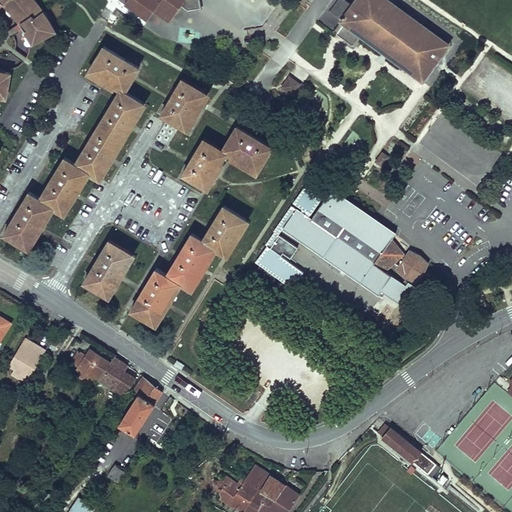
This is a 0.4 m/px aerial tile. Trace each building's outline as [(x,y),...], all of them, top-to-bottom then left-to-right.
[(0,0),(4,4),(10,10),(17,21),(30,41),(53,32),(46,19),(41,11),(35,3),(32,0),(0,0)] [(104,0),(112,5),(114,2),(150,27),(156,20),(172,31),(184,15),(189,18),(193,18),(201,8),(200,4),(194,0),(104,0)] [(440,63),(452,46),(384,0),(360,0),(353,10),(340,2),(329,17),(341,26),(334,36),(354,50),(361,39),(426,84),(440,63)] [(205,19),(201,8),(193,18),(205,19)] [(27,195),(1,236),(25,251),(50,210),(60,216),(86,175),(95,181),(142,106),(122,93),(136,72),(106,54),(93,76),(119,91),(72,166),(62,160),(36,201),(27,195)] [(0,92),(9,95),(14,69),(4,68),(0,66),(0,92)] [(206,95),(182,80),(158,115),(183,131),(206,95)] [(304,89),(292,80),(283,91),(296,100),(304,89)] [(203,142),(182,178),(205,192),(226,156),(256,174),(271,149),(234,127),(220,151),(203,142)] [(293,204),(308,215),(319,200),(304,189),(293,204)] [(468,193),(461,202),(479,219),(487,210),(468,193)] [(155,273),(130,315),(152,328),(176,286),(188,293),(212,251),(224,258),(244,224),(221,210),(201,245),(191,240),(168,280),(155,273)] [(404,249),(390,239),(386,244),(400,254),(404,249)] [(107,245),(82,284),(105,298),(130,259),(107,245)] [(0,341),(12,321),(0,313),(0,341)] [(38,348),(40,344),(26,336),(24,339),(38,348)] [(18,379),(24,382),(46,348),(40,344),(38,348),(24,339),(9,364),(17,369),(22,372),(18,379)] [(71,360),(100,380),(112,361),(91,346),(86,353),(79,348),(71,360)] [(122,360),(116,356),(112,361),(100,380),(123,395),(134,377),(125,372),(117,366),(122,360)] [(130,365),(122,360),(117,366),(125,372),(130,365)] [(13,375),(18,379),(22,372),(17,369),(13,375)] [(140,393),(154,403),(164,389),(143,375),(134,388),(140,393)] [(135,431),(154,403),(140,393),(120,420),(135,431)] [(392,426),(381,439),(410,464),(421,451),(392,426)] [(422,453),(413,462),(431,477),(439,467),(422,453)] [(120,479),(127,469),(115,461),(108,472),(112,475),(117,478),(120,479)] [(256,463),(245,478),(260,487),(244,510),(247,511),(255,511),(269,493),(275,497),(285,484),(256,463)] [(220,491),(244,510),(260,487),(245,478),(241,483),(236,490),(226,482),(220,491)] [(285,484),(275,497),(269,493),(255,511),(287,511),(300,495),(285,484)] [(47,490),(39,501),(48,507),(55,496),(47,490)] [(68,511),(93,511),(96,507),(78,496),(68,511)] [(206,502),(198,511),(204,511),(210,505),(206,502)]
